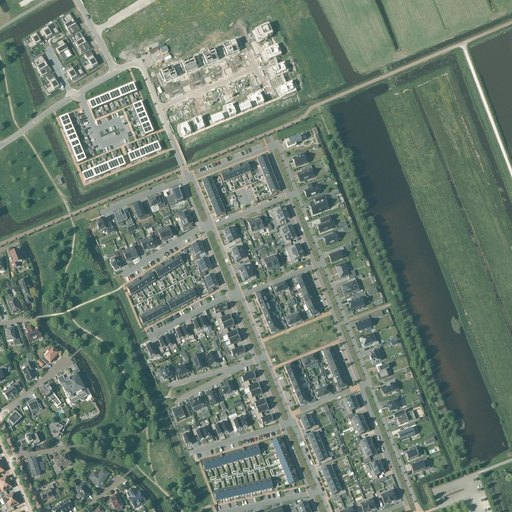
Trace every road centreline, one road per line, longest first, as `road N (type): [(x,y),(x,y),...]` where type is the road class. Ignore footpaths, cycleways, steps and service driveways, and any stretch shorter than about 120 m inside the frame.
road 1 (residential): [(370,383),(277,144),(269,148)]
road 2 (residential): [(419,511),(370,383)]
road 3 (residential): [(361,386),(405,503)]
road 4 (residential): [(288,196),(332,312)]
